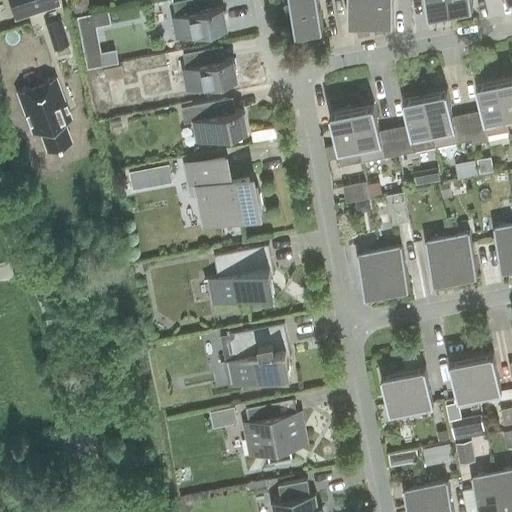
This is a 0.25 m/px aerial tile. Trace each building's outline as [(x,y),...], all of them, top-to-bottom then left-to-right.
[(10,0),(16,15),(59,0),(10,0)] [(177,37),(226,27),(222,6),(216,7),(214,0),(178,0),(173,1),(176,15),(173,15),(177,37)] [(290,0),(291,4),(286,6),(295,27),(296,30),(323,25),(318,0),(290,0)] [(347,0),(348,19),(371,19),(370,0),(347,0)] [(370,0),(371,19),(393,18),(393,0),(370,0)] [(426,0),(429,12),(451,7),(449,0),(426,0)] [(101,13),(82,17),(92,63),(111,59),(101,13)] [(66,18),(53,21),(59,44),(72,41),(66,18)] [(188,88),(237,79),(232,57),(226,59),(223,45),(183,53),(186,67),(183,67),(188,88)] [(511,74),(498,78),(506,118),(511,116),(511,74)] [(72,140),(66,121),(73,119),(57,75),(18,89),(34,133),(41,130),(48,149),(72,140)] [(473,142),(488,139),(486,132),(508,128),(506,118),(498,78),(476,82),(482,110),(467,113),(472,138),(473,142)] [(78,106),(83,105),(74,80),(69,82),(78,106)] [(453,115),(447,88),(425,92),(434,132),(436,145),(472,138),(467,113),(453,115)] [(436,145),(434,132),(425,92),(403,96),(408,124),(394,127),(399,153),(436,145)] [(194,120),(198,140),(247,130),(243,109),(236,110),(234,96),(227,98),(181,107),(184,122),(194,120)] [(379,130),(374,102),(353,106),(361,146),(364,160),(399,153),(394,127),(379,130)] [(364,160),(361,146),(353,106),(330,111),(340,164),(364,160)] [(206,222),(263,211),(258,184),(251,185),(249,175),(229,179),(225,155),(187,162),(193,191),(199,189),(206,222)] [(141,185),(179,177),(175,159),(137,167),(141,185)] [(504,171),(494,173),(496,183),(506,181),(504,171)] [(347,200),(369,196),(366,181),(344,185),(347,200)] [(453,197),(450,182),(440,184),(443,199),(453,197)] [(410,218),(404,189),(388,193),(393,222),(410,218)] [(501,266),(511,263),(511,221),(494,225),(501,266)] [(448,234),(455,275),(478,270),(470,230),(448,234)] [(433,279),(455,275),(448,234),(425,239),(433,279)] [(217,301),(275,290),(272,273),(274,272),(268,243),(214,254),(218,275),(213,276),(217,301)] [(380,248),(387,288),(410,284),(402,243),(380,248)] [(365,292),(387,288),(380,248),(358,252),(365,292)] [(233,383),(291,372),(288,355),(290,355),(284,321),(229,332),(234,358),(229,359),(233,383)] [(471,356),(479,397),(501,392),(494,352),(471,356)] [(457,401),(479,397),(471,356),(449,361),(457,401)] [(403,370),(411,410),(433,406),(426,365),(403,370)] [(389,414),(411,410),(403,370),(381,374),(389,414)] [(292,445),(306,443),(300,411),(296,411),(293,397),(246,407),(249,421),(245,422),(252,454),(265,451),(267,461),(294,456),(292,445)] [(242,401),(218,407),(222,424),(246,418),(242,401)] [(451,419),(455,438),(485,432),(481,413),(451,419)] [(456,439),(430,445),(433,456),(459,450),(456,439)] [(465,440),(465,458),(477,458),(477,439),(465,440)] [(423,445),(396,449),(398,461),(425,457),(423,445)] [(511,466),(494,470),(502,510),(511,508),(511,466)] [(479,511),(492,511),(502,510),(494,470),(472,474),(479,511)] [(272,511),(319,511),(316,492),(310,493),(307,477),(278,483),(281,499),(271,501),(272,511)] [(426,483),(431,511),(454,511),(448,479),(426,483)] [(408,511),(431,511),(426,483),(404,488),(408,511)]
